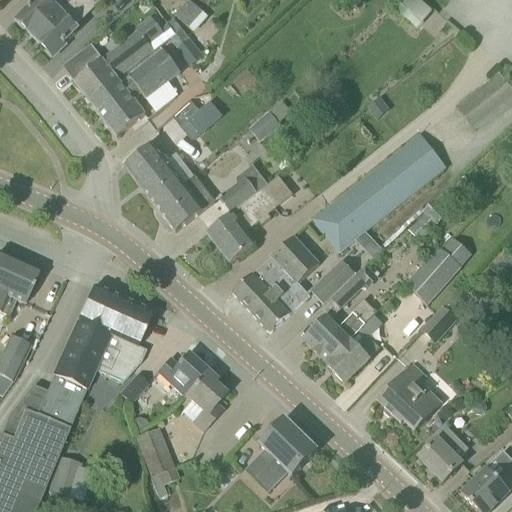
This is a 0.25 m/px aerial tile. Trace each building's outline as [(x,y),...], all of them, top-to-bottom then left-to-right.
[(25,31),(34,41),(75,0),(52,0),(50,3),(47,0),(39,0),(23,16),(23,15),(15,23),(24,32),(25,31)] [(100,0),(75,0),(34,41),(44,50),(43,51),(52,60),(59,52),(79,32),(73,25),(85,13),(88,16),(103,2),(100,0)] [(409,0),(397,13),(415,29),(431,12),(417,0),(409,0)] [(175,17),(194,34),(208,19),(189,1),(175,17)] [(90,104),(118,82),(117,80),(153,52),(149,48),(164,36),(151,19),(139,28),(142,32),(104,62),(92,48),(64,70),(90,104)] [(191,41),(178,51),(177,52),(190,68),(203,58),(191,41)] [(90,104),(117,140),(145,118),(133,102),(141,95),(146,102),(181,75),(163,53),(121,86),(118,82),(90,104)] [(249,72),(235,85),(244,95),(258,83),(249,72)] [(455,110),(456,111),(473,133),(511,103),(511,93),(498,76),(455,110)] [(185,122),(200,138),(221,120),(207,103),(198,110),(185,122)] [(236,141),(246,154),(280,128),(270,115),(236,141)] [(365,235),(445,171),(420,138),(314,222),(340,256),(356,244),(374,262),(383,253),(365,235)] [(124,169),(156,209),(184,187),(172,172),(173,171),(153,146),(124,169)] [(218,201),(231,217),(269,187),(254,168),(237,181),(237,185),(218,201)] [(184,187),(156,209),(176,235),(204,213),(214,204),(194,178),(184,187)] [(280,179),(207,236),(231,266),(256,246),(247,235),(259,225),(263,229),(272,222),(268,217),(294,198),(280,179)] [(310,299),(299,287),(320,268),(294,241),(274,260),(273,259),(253,278),(253,277),(233,296),(270,336),(290,318),(289,318),(310,299)] [(439,251),(405,290),(426,308),(460,270),(439,251)] [(0,256),(0,312),(9,317),(15,303),(24,307),(39,275),(0,256)] [(335,318),(366,289),(356,279),(324,309),(325,309),(326,309),(335,318)] [(104,349),(124,305),(92,291),(77,323),(77,324),(61,359),(59,358),(57,363),(59,364),(53,379),(35,417),(24,413),(12,442),(1,437),(0,438),(0,511),(36,511),(68,436),(70,432),(76,417),(77,417),(78,414),(78,413),(86,393),(95,374),(94,373),(105,350),(104,349)] [(454,297),(441,310),(421,332),(434,344),(467,309),(454,297)] [(351,314),(354,317),(338,333),(326,321),(304,343),(327,366),(349,344),(374,318),(377,315),(364,302),(351,314)] [(137,350),(150,321),(152,318),(124,305),(104,349),(105,350),(94,373),(95,374),(122,386),(133,374),(140,366),(145,353),(137,350)] [(383,327),(374,318),(349,344),(327,366),(326,367),(345,386),(369,362),(368,362),(379,351),(369,341),(383,327)] [(27,347),(8,339),(0,355),(0,378),(11,384),(27,347)] [(157,376),(184,400),(207,374),(187,356),(177,368),(169,361),(157,376)] [(415,433),(437,410),(442,405),(420,384),(425,379),(413,368),(379,405),(401,425),(404,422),(415,433)] [(217,383),(207,374),(184,400),(201,415),(191,426),(203,436),(223,413),(217,408),(226,398),(214,386),(217,383)] [(130,406),(148,387),(137,377),(120,397),(130,406)] [(149,429),(146,423),(137,421),(131,424),(138,435),(149,429)] [(293,480),(318,454),(285,422),(260,448),(265,453),(247,472),(270,494),(288,475),(293,480)] [(444,428),(426,445),(430,449),(419,461),(443,486),(462,467),(458,462),(468,452),(444,428)] [(173,472),(157,431),(135,440),(151,481),(173,472)] [(49,494),(71,500),(81,466),(59,460),(49,494)] [(511,492),(511,471),(497,481),(486,471),(461,496),(476,511),(492,511),(510,495),(511,492)]
